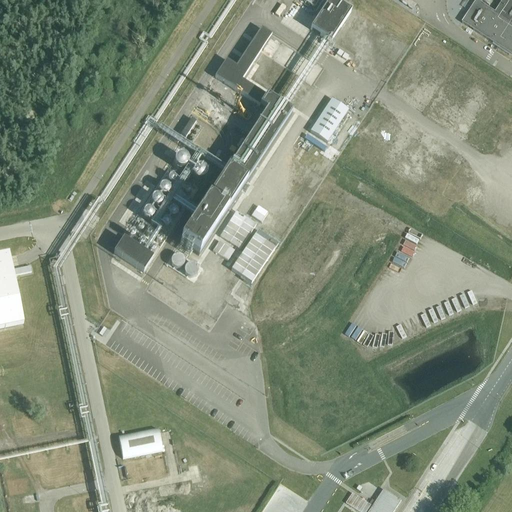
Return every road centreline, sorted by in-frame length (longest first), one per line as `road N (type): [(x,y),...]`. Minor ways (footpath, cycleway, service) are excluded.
road 1 (unclassified): [(342,464),(305,465),(249,429),(243,337),(89,233)]
road 2 (unclassified): [(342,464),(502,380)]
road 3 (unclassified): [(421,511),(502,380)]
